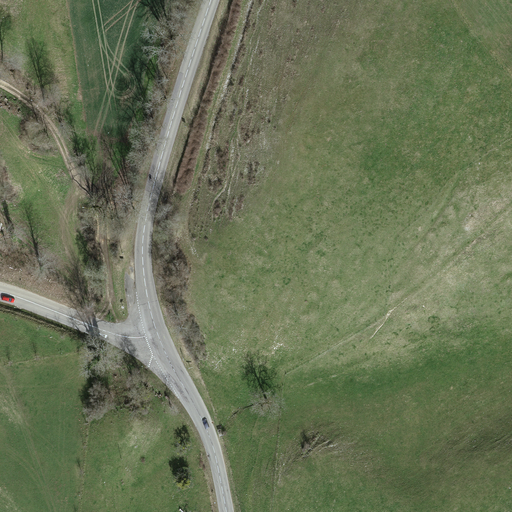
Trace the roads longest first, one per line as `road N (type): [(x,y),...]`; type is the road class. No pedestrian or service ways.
road 1 (primary): [(210,0),(145,217),(144,279),(157,335)]
road 2 (track): [(0,80),(51,123),(78,180),(102,202),(124,336)]
road 3 (primary): [(227,511),(211,440),(157,335)]
road 4 (secondary): [(0,291),(112,333),(157,335)]
road 5 (track): [(0,369),(53,511)]
